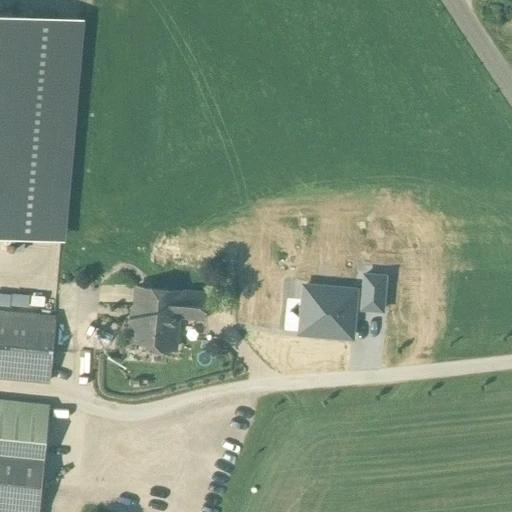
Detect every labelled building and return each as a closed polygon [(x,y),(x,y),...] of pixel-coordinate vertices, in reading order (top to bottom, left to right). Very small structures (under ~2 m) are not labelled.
[(87,24),(0,16),(0,240),(66,247),(87,24)] [(204,291),(137,286),(134,314),(138,319),(136,338),(151,340),(155,345),(174,346),(177,323),(172,318),(173,312),(202,315),(204,291)] [(53,317),(0,311),(0,376),(48,381),(53,317)] [(46,405),(0,400),(0,424),(44,429),(46,405)] [(44,429),(0,424),(0,451),(42,456),(44,429)] [(36,511),(42,456),(0,451),(0,510),(19,511),(36,511)]
